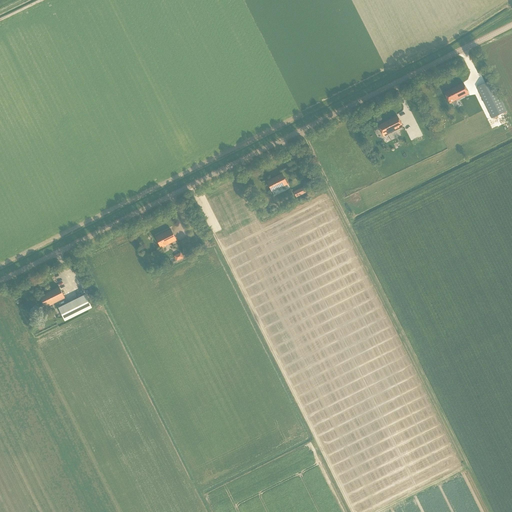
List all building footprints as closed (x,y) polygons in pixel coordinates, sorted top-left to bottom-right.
[(481,85),(477,87),(492,119),(507,111),(491,80),(487,82),(481,85)] [(444,93),(450,104),(469,94),(463,83),(444,93)] [(378,126),(384,137),(403,127),(397,116),(378,126)] [(267,181),(273,192),(288,185),(282,174),(267,181)] [(155,237),(161,248),(176,240),(171,229),(155,237)] [(173,260),(181,257),(178,251),(171,254),(173,260)] [(41,297),(46,308),(65,298),(59,287),(41,297)] [(84,294),(59,307),(65,320),(90,307),(84,294)] [(84,323),(95,319),(93,313),(82,317),(84,323)]
